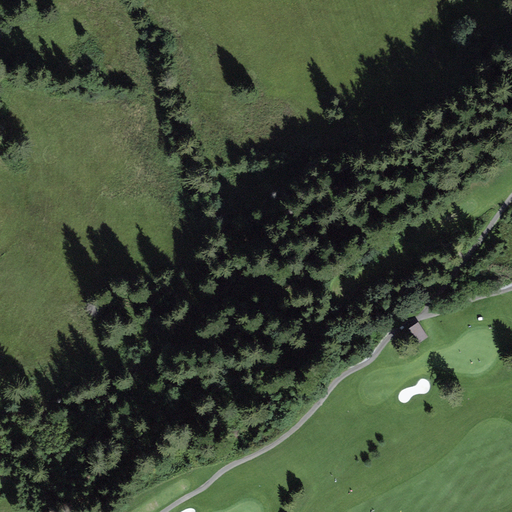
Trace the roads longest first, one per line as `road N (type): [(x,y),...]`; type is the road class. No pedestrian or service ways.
road 1 (track): [(511,289),(404,325),(285,436),(166,511)]
road 2 (track): [(511,196),(422,317)]
